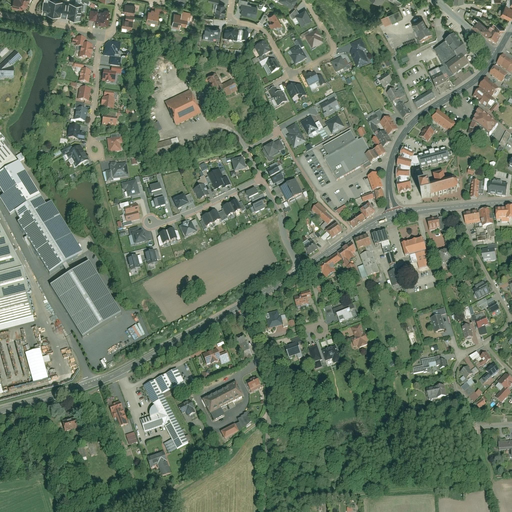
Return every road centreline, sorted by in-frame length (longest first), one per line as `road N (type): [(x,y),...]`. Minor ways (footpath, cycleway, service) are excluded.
road 1 (secondary): [(0,410),(98,383),(240,307)]
road 2 (residential): [(306,0),(333,47),(292,74),(270,39),(231,19),(231,0)]
road 3 (residential): [(265,511),(268,383),(253,341)]
road 4 (tertiary): [(393,215),(386,180),(392,145),(414,116),(459,87)]
road 5 (residential): [(484,345),(458,361),(454,384),(479,425),(511,426)]
road 6 (residential): [(260,179),(247,149),(312,110),(321,122)]
road 7 (residential): [(260,179),(157,226),(150,220)]
road 8 (residential): [(511,316),(456,207)]
